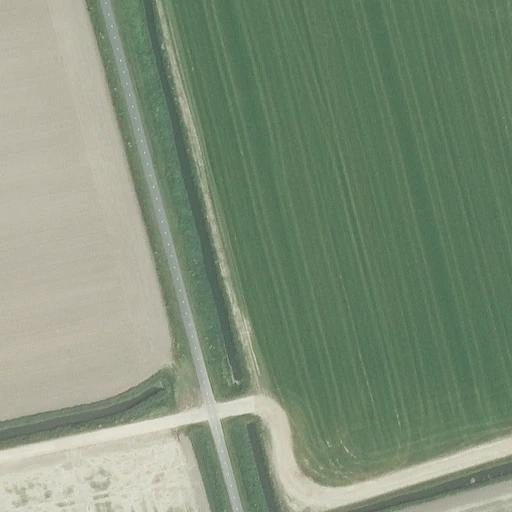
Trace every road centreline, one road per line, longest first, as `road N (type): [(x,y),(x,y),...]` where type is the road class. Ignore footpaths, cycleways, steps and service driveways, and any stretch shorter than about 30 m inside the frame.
road 1 (track): [(511,450),(303,510),(285,497),(258,404)]
road 2 (track): [(0,457),(258,404)]
